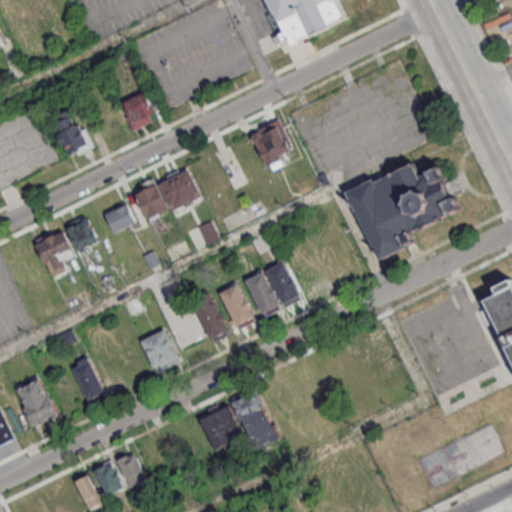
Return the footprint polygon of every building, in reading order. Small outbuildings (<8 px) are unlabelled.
[(31,26),(17,0),(9,0),(0,5),(0,9),(13,35),(31,26)] [(266,0),(275,17),(277,16),(286,35),(281,37),(284,43),(290,40),(293,47),(296,48),(301,46),(302,43),(313,38),(314,40),(331,32),(330,29),(348,21),(343,10),(355,4),(353,0),(266,0)] [(126,100),(133,115),(128,117),(135,131),(154,122),(151,114),(156,111),(146,90),(126,100)] [(76,116),(83,132),(87,130),(96,148),(80,155),(78,151),(71,154),(66,144),(64,145),(60,135),(64,133),(59,124),(76,116)] [(255,132),(280,121),(293,150),(281,155),(284,160),(270,166),(266,158),(262,157),(259,152),(261,149),(259,143),(257,143),(255,142),(254,140),(254,138),(254,136),(255,135),(256,133),(255,132)] [(348,192),(381,260),(417,243),(412,232),(461,209),(455,195),(453,196),(444,177),(446,176),(440,164),(421,173),(416,163),(376,183),(374,180),(348,192)] [(161,184),(172,206),(176,204),(178,209),(200,198),(198,194),(202,192),(191,169),(182,174),(180,171),(168,176),(170,180),(161,184)] [(136,192),(145,188),(142,183),(154,178),(170,210),(149,220),(136,192)] [(106,213),(119,206),(118,205),(127,201),(128,202),(138,222),(116,232),(106,213)] [(69,229),(78,246),(80,250),(100,241),(90,220),(88,219),(85,220),(84,222),(69,229)] [(200,226),(208,243),(220,237),(211,220),(200,226)] [(38,244),(64,231),(77,255),(65,261),(70,269),(55,276),(38,244)] [(145,256),(151,269),(162,264),(156,250),(145,256)] [(268,268),(287,307),(304,298),(297,285),(299,284),(294,274),(292,275),(285,260),(268,268)] [(247,278),(265,316),(283,308),(277,296),(278,295),(274,285),(272,286),(265,270),(247,278)] [(511,371),(481,309),(489,306),(487,302),(498,296),(495,290),(511,281),(511,371)] [(221,291),(238,283),(245,297),(247,296),(253,308),(251,309),(257,320),(240,329),(221,291)] [(194,299),(214,341),(232,332),(212,290),(194,299)] [(123,303),(130,317),(144,311),(137,296),(123,303)] [(60,334),(66,348),(82,340),(75,326),(60,334)] [(378,376),(402,367),(386,326),(362,335),(378,376)] [(142,339),(167,328),(181,361),(157,372),(142,339)] [(77,367),(83,364),(82,361),(92,357),(107,391),(91,398),(77,367)] [(20,385),(39,376),(48,395),(52,393),(61,411),(35,424),(26,406),(29,405),(20,385)] [(235,403),(244,421),(246,420),(254,437),(251,438),(258,451),(283,438),(277,426),(275,427),(267,410),(269,409),(260,391),(235,403)] [(0,447),(16,439),(0,404),(0,447)] [(201,418),(206,427),(207,426),(217,448),(225,444),(227,448),(239,442),(237,438),(244,435),(234,414),(235,413),(230,404),(201,418)] [(119,459),(130,453),(132,456),(137,454),(149,479),(133,487),(119,459)] [(97,469),(113,462),(125,487),(109,495),(97,469)] [(77,480),(89,474),(98,493),(101,492),(107,502),(91,510),(77,480)]
